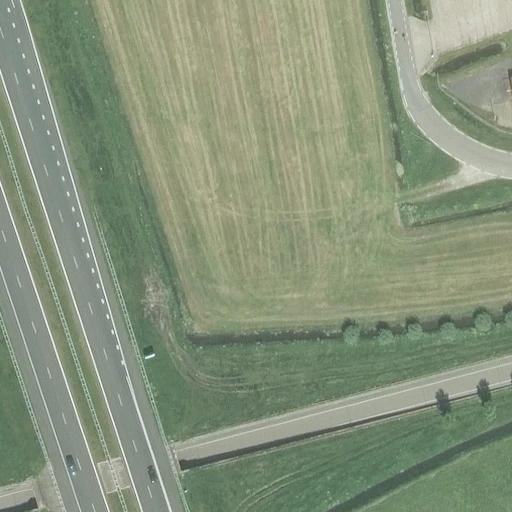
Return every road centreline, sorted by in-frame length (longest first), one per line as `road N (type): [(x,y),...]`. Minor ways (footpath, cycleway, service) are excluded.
road 1 (tertiary): [(0,505),(511,371)]
road 2 (motorway): [(155,511),(0,29)]
road 3 (motorway): [(0,223),(94,511)]
road 4 (unclassified): [(511,166),(457,146),(426,120),(408,81),(394,0)]
